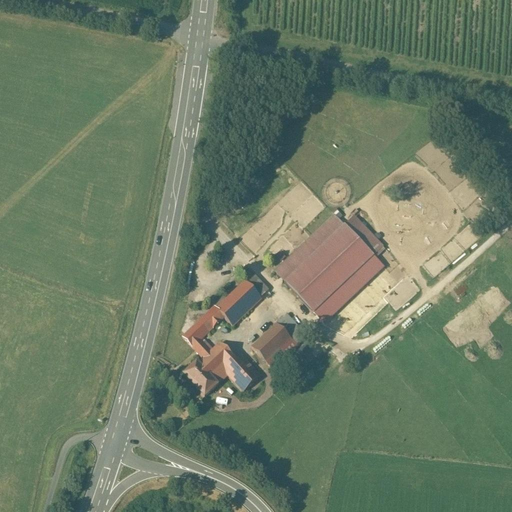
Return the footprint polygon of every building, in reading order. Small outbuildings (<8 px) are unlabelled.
[(343,226),(334,216),(275,272),(323,325),(368,281),(382,268),(373,256),(383,248),(353,218),(343,226)] [(281,251),(275,254),(279,261),(285,257),(281,251)] [(245,282),(216,309),(223,318),(232,327),(261,299),(245,282)] [(214,307),(182,337),(203,359),(211,352),(200,340),(223,318),(216,309),(214,307)] [(304,345),(281,320),(251,347),(275,371),(304,345)] [(203,359),(198,364),(213,380),(223,371),(243,392),(259,377),(240,356),(236,361),(220,343),(211,352),(203,359)] [(198,364),(197,362),(183,375),(193,385),(200,393),(201,392),(205,397),(211,390),(207,386),(213,380),(198,364)]
